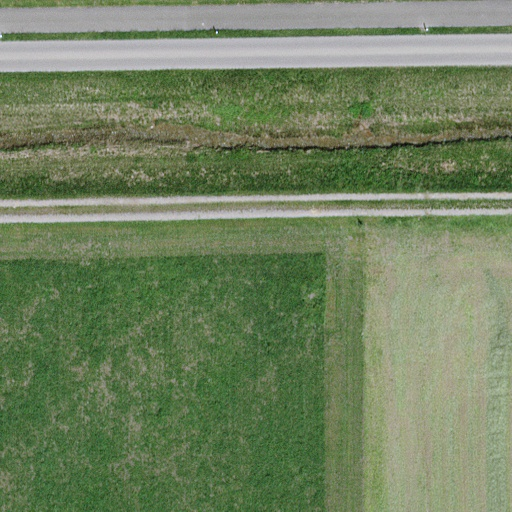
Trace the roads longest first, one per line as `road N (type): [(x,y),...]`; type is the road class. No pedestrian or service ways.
road 1 (unclassified): [(511,51),(0,60)]
road 2 (track): [(511,198),(0,206)]
